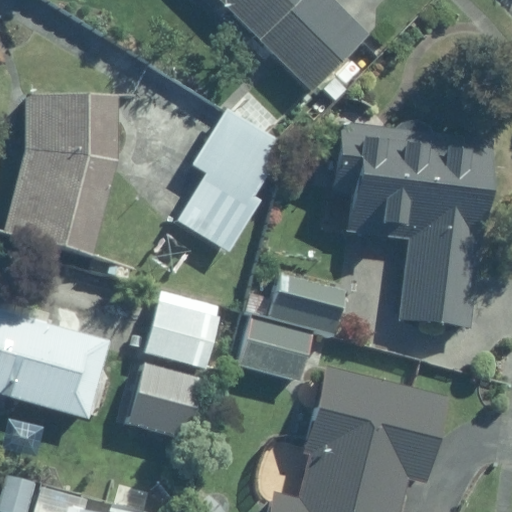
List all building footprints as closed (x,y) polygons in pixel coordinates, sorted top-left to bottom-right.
[(216,0),(309,95),(366,39),(327,0),(216,0)] [(27,97),(24,160),(5,236),(91,256),(114,158),(116,100),(27,97)] [(198,176),(170,222),(225,256),(257,203),(249,198),(282,145),(223,109),(186,169),(198,176)] [(349,198),(349,238),(379,239),(379,229),(403,230),(399,331),(468,333),(472,226),(492,226),(495,144),(459,143),(459,128),(424,127),(423,137),(342,134),(341,165),(325,164),(325,197),(349,198)] [(238,318),(229,369),(300,382),(309,335),(336,340),(345,293),(266,279),(259,321),(238,318)] [(220,313),(154,296),(139,353),(205,370),(220,313)] [(0,313),(0,397),(85,422),(107,344),(0,313)] [(275,496),(270,511),(394,511),(403,479),(424,484),(446,401),(327,371),(293,501),(275,496)] [(34,511),(81,511),(83,505),(40,493),(34,511)]
